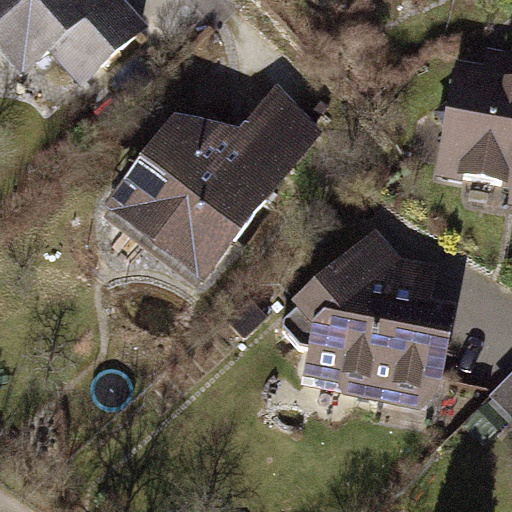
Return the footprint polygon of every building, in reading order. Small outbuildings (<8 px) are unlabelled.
[(0,0),(0,56),(27,87),(52,64),(89,105),(161,40),(124,0),(0,0)] [(491,70),(455,66),(442,183),(511,191),(511,56),(492,54),(491,70)] [(179,132),(104,219),(204,304),(326,140),(275,99),(242,142),(179,132)] [(444,277),(380,239),(288,317),(316,341),(312,390),(443,411),(456,323),(439,322),(444,277)] [(511,386),(498,407),(511,416),(511,386)]
